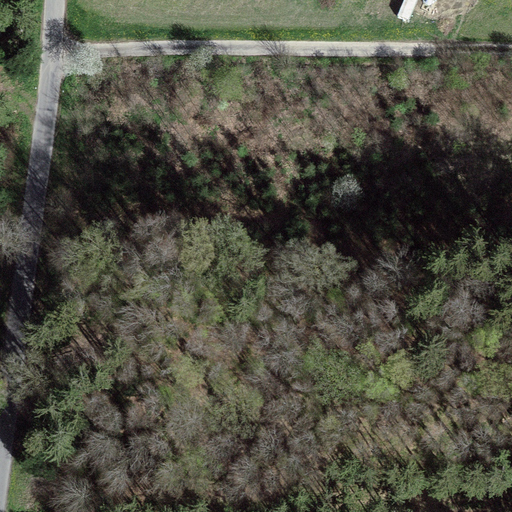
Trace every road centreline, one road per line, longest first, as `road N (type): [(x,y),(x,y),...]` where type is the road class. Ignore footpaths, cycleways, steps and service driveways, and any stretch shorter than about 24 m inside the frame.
road 1 (track): [(53,54),(511,60)]
road 2 (tertiary): [(0,453),(53,54),(53,0)]
